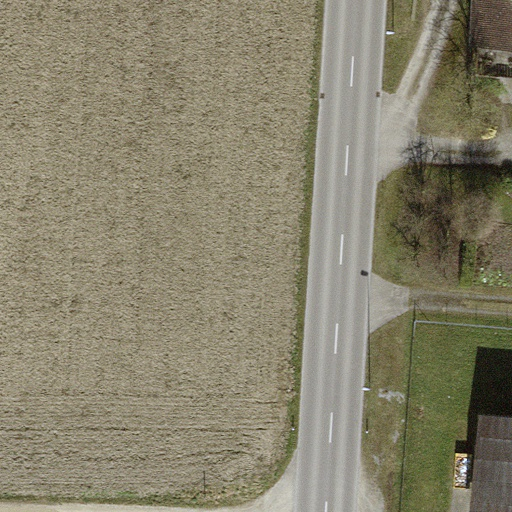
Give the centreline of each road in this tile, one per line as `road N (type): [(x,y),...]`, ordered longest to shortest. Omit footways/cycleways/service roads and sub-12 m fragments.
road 1 (tertiary): [(361,0),(330,511)]
road 2 (track): [(445,0),(401,137),(352,158)]
road 3 (track): [(511,318),(343,303)]
